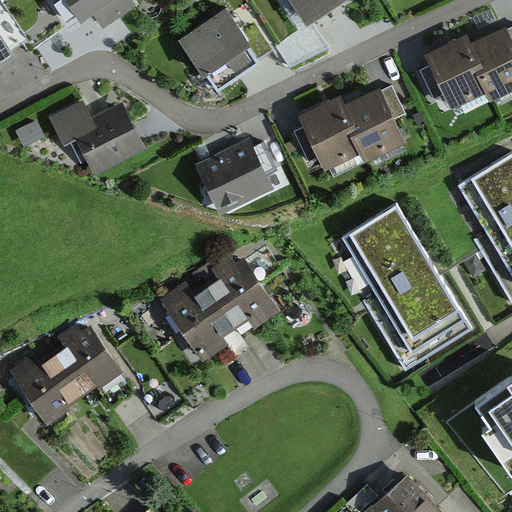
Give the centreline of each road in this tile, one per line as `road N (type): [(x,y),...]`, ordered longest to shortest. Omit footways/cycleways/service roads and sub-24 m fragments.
road 1 (residential): [(0,109),(89,66),(109,66),(188,115),(223,117),(465,0)]
road 2 (residential): [(310,511),(359,464),(370,435),(368,405),(352,381),(325,368),(291,373),(198,419),(74,511)]
